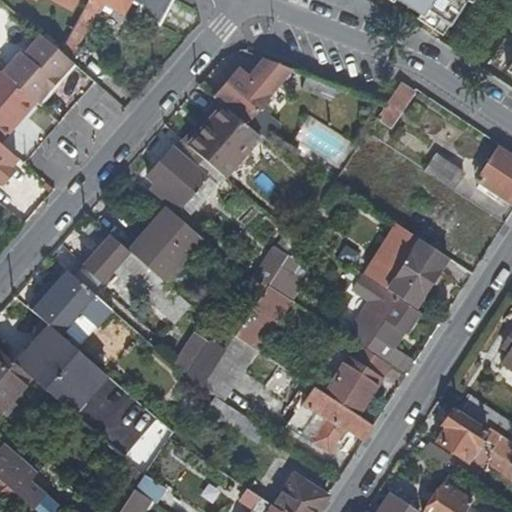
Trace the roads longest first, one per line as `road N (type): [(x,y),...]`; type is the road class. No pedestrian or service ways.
road 1 (residential): [(0,280),(239,0)]
road 2 (residential): [(511,243),(335,511)]
road 3 (residential): [(246,0),(409,69),(511,131)]
